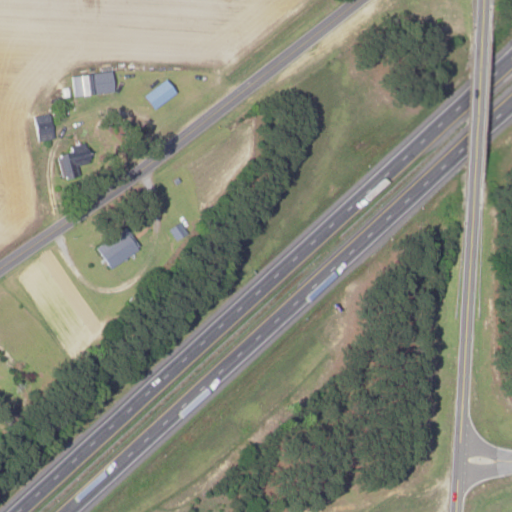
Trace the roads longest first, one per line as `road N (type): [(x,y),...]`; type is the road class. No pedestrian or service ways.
road 1 (motorway): [(511,56),(25,511)]
road 2 (motorway): [(75,511),(511,108)]
road 3 (residential): [(0,266),(357,0)]
road 4 (residential): [(456,511),(471,212)]
road 5 (residential): [(471,212),(482,9)]
